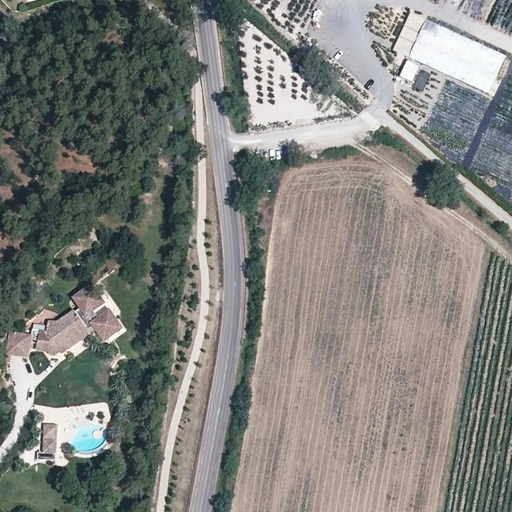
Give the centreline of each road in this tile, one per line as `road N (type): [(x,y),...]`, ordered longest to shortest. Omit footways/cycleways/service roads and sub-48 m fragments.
road 1 (tertiary): [(200,511),(234,288),(220,145)]
road 2 (track): [(338,128),(511,257)]
road 3 (unclassified): [(220,145),(338,128),(375,113)]
road 4 (tertiary): [(220,145),(205,0)]
road 5 (track): [(335,0),(384,83),(378,110)]
